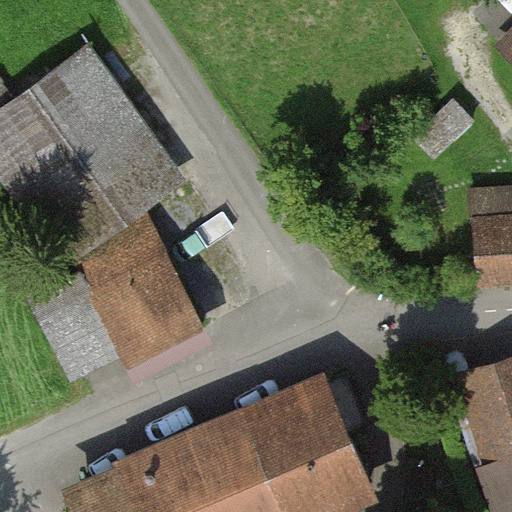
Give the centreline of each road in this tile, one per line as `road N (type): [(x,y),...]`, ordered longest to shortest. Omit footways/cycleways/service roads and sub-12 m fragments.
road 1 (residential): [(511,311),(347,324),(0,462)]
road 2 (track): [(347,324),(139,0)]
